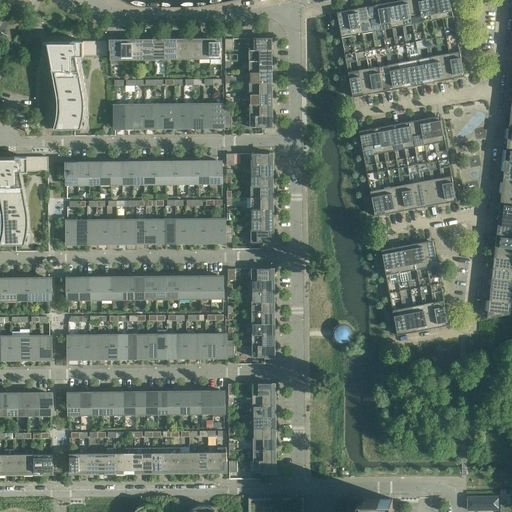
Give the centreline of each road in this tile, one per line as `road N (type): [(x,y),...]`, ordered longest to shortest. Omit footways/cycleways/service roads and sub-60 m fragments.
road 1 (residential): [(300,368),(0,371)]
road 2 (unclassified): [(300,485),(0,488)]
road 3 (residential): [(296,254),(0,258)]
road 4 (residential): [(295,141),(0,144)]
road 5 (residential): [(286,11),(168,20),(89,0)]
road 6 (residential): [(403,341),(472,330),(481,218)]
road 7 (unclassified): [(300,485),(454,491)]
road 8 (residential): [(363,110),(496,90)]
road 9 (residential): [(295,141),(295,34),(286,11)]
road 10 (residential): [(481,218),(496,90)]
